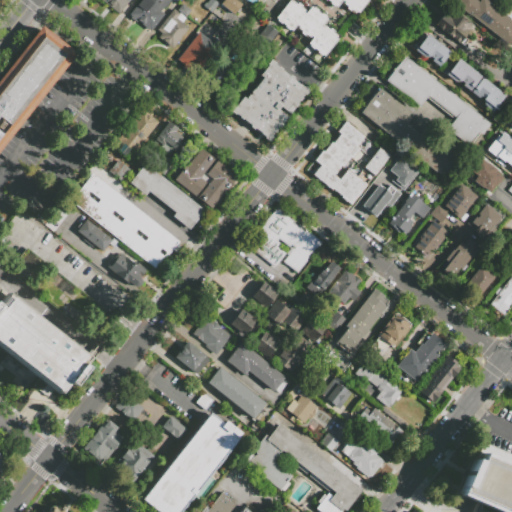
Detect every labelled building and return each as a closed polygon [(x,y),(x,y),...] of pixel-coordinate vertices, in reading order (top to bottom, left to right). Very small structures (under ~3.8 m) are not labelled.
[(101,0),(129,0),(118,14),(101,0)] [(129,14),(140,0),(170,0),(163,9),(165,12),(150,31),(129,14)] [(208,0),(214,0),(218,3),(211,12),(204,6),(208,0)] [(233,15),(220,4),(223,0),(235,0),(241,4),(233,15)] [(275,18),(289,0),(291,2),(292,1),(296,4),(297,2),(302,6),(300,7),(304,10),(303,12),(305,13),(310,6),(313,8),(314,6),(318,10),(317,11),(320,14),(322,12),(329,18),(324,25),(323,24),(322,26),(323,27),(324,26),(328,29),(329,28),(333,31),(332,32),(336,36),(335,37),(337,39),(322,58),(315,53),(317,51),(307,43),(312,37),(310,36),(309,37),(305,34),(304,36),(300,32),(301,31),(296,27),(292,32),(289,30),(283,26),(283,25),(281,23),(280,24),(276,20),(275,18)] [(368,0),(356,15),(350,11),(348,13),(344,9),(346,7),(341,4),(343,2),(342,1),(335,10),(328,4),(330,2),(328,1),(327,2),(324,0),(368,0)] [(485,0),(511,21),(511,44),(510,47),(455,3),(457,0),(476,0),(478,1),(479,0),(485,0)] [(157,30),(173,9),(176,11),(181,3),(191,11),(182,23),(188,28),(172,48),(158,37),(161,33),(157,30)] [(433,26),(447,8),(471,25),(458,43),(433,26)] [(345,31),(352,22),(354,24),(352,26),(355,29),(350,35),(345,31)] [(258,33),(266,23),(277,32),(270,42),(258,33)] [(0,76),(39,26),(74,53),(0,146),(0,76)] [(178,59),(199,32),(207,39),(209,36),(215,41),(213,44),(216,46),(196,73),(178,59)] [(424,32),(449,52),(436,68),(429,62),(432,59),(429,56),(426,60),(411,48),(424,32)] [(353,40),(349,45),(343,40),(347,35),(353,40)] [(488,123),(480,134),(477,131),(466,145),(446,129),(455,118),(426,96),(418,106),(385,80),(404,56),(488,123)] [(442,73),(455,56),(481,76),(468,93),(442,73)] [(222,94),(205,81),(222,59),(239,72),(222,94)] [(230,111),(233,106),(234,107),(243,96),(246,99),(247,99),(246,98),(249,94),(250,95),(251,93),(250,93),(260,79),(258,77),(267,65),(266,64),(270,59),(275,63),(274,64),(278,67),(278,66),(283,69),(282,70),(289,75),(290,74),(293,77),(293,79),(303,87),(304,86),(309,90),(269,141),(230,111)] [(470,92),(482,77),(505,96),(492,112),(474,98),(476,96),(470,92)] [(444,179),(359,111),(378,87),(412,114),(403,125),(431,148),(440,137),(460,153),(449,166),(453,168),(444,179)] [(143,111),(159,125),(133,155),(132,154),(128,159),(120,152),(119,154),(116,151),(121,145),(117,142),(143,111)] [(153,138),(168,121),(182,133),(180,136),(182,137),(178,141),(178,144),(175,148),(172,148),(171,147),(166,153),(159,147),(161,144),(160,144),(158,146),(155,144),(157,142),(153,138)] [(365,184),(350,203),(341,196),(342,195),(332,187),(331,188),(313,174),(320,164),(314,160),(322,150),(323,151),(330,142),(332,143),(340,133),(337,131),(344,121),(363,136),(355,145),(358,148),(350,157),(349,156),(341,166),(340,165),(333,174),(339,179),(346,169),(365,184)] [(502,133),(511,141),(511,169),(486,149),(498,134),(500,136),(502,133)] [(210,209),(196,198),(206,185),(204,183),(193,197),(172,180),(183,166),(184,167),(198,149),(213,160),(203,172),(205,174),(215,161),(236,178),(225,191),(224,191),(210,209)] [(373,174),(363,166),(378,149),(387,156),(373,174)] [(386,168),(394,176),(390,180),(400,190),(417,172),(399,155),(386,168)] [(501,176),(489,191),(482,186),(481,187),(473,180),(477,175),(470,170),(480,158),(495,170),(501,176)] [(107,171),(118,180),(127,169),(116,159),(107,171)] [(163,176),(154,170),(161,160),(170,167),(163,176)] [(203,211),(188,230),(172,216),(174,213),(148,192),(144,196),(129,184),(144,164),(203,211)] [(66,198),(88,170),(178,242),(167,256),(165,254),(154,268),(66,198)] [(379,182),(393,193),(377,215),(362,203),(379,182)] [(442,206),(460,184),(476,197),(459,219),(442,206)] [(402,235),(387,223),(410,194),(428,208),(420,218),(413,212),(407,220),(411,223),(402,235)] [(61,202),(73,212),(54,235),(42,225),(61,202)] [(466,224),(484,202),(502,217),(482,240),(472,232),(474,230),(466,224)] [(429,214),(437,204),(449,214),(441,224),(429,214)] [(285,253),(274,267),(245,244),(276,206),(322,242),(297,273),(282,262),(287,255),(285,254),(289,249),(278,239),(276,241),(279,244),(277,247),(285,253)] [(76,230),(85,219),(110,239),(101,250),(94,244),(91,247),(82,239),(84,237),(76,230)] [(428,257),(411,244),(430,219),(447,232),(428,257)] [(452,278),(439,267),(462,238),(475,249),(452,278)] [(139,278),(140,279),(140,281),(140,283),(139,285),(138,286),(136,287),(134,287),(132,286),(128,283),(127,284),(105,267),(116,253),(118,255),(120,253),(133,263),(135,261),(145,269),(139,278)] [(331,261),(340,269),(318,295),(315,293),(314,294),(303,286),(310,277),(312,279),(314,276),(317,278),(331,261)] [(497,271),(476,297),(463,286),(485,261),(497,271)] [(225,310),(214,301),(223,289),(217,284),(227,272),(233,276),(241,266),(252,275),(225,310)] [(344,270),(360,281),(355,288),(360,292),(352,302),(346,297),(342,303),(327,292),(344,270)] [(488,305),(496,295),(493,293),(497,287),(500,289),(510,277),(511,278),(511,300),(508,306),(510,307),(503,316),(488,305)] [(277,293),(264,308),(250,297),(263,282),(277,293)] [(379,302),(385,307),(349,353),(333,340),(373,288),(384,297),(379,302)] [(88,357),(82,364),(87,367),(71,388),(66,384),(59,394),(0,347),(0,299),(6,292),(88,357)] [(264,315),(276,301),(287,310),(290,305),(305,317),(293,333),(282,324),(280,327),(264,315)] [(311,315),(306,310),(313,301),(318,306),(311,315)] [(242,309),(256,319),(244,335),(230,324),(242,309)] [(366,348),(394,313),(410,325),(392,348),(388,345),(378,357),(366,348)] [(198,326),(197,325),(205,316),(212,322),(213,321),(221,328),(220,328),(229,336),(214,354),(191,335),(198,326)] [(298,332),(311,316),(325,327),(313,343),(298,332)] [(252,346),(264,331),(278,343),(266,358),(252,346)] [(431,333),(445,345),(416,382),(396,366),(410,349),(413,352),(418,345),(415,343),(424,332),(429,335),(431,333)] [(288,373),(274,360),(285,347),(288,349),(298,337),(313,351),(301,365),(298,362),(288,373)] [(207,358),(195,374),(173,357),(186,341),(207,358)] [(283,377),(272,391),(249,373),(246,377),(225,361),(239,343),(283,377)] [(322,359),(331,348),(349,363),(340,373),(322,359)] [(445,354),(460,367),(431,402),(416,389),(445,354)] [(400,390),(389,405),(388,405),(386,407),(374,398),(378,392),(374,389),(375,387),(366,380),(364,384),(360,381),(361,380),(353,374),(359,365),(361,367),(365,362),(384,376),(383,378),(391,384),(391,383),(400,390)] [(264,404),(253,418),(238,405),(236,407),(206,383),(219,368),(264,404)] [(350,392),(337,408),(319,394),(322,392),(321,391),(325,386),(334,375),(342,382),(340,384),(350,392)] [(142,408),(130,421),(113,406),(124,393),(142,408)] [(202,393),(212,401),(205,410),(195,403),(202,393)] [(307,418),(303,424),(285,409),(292,400),(295,402),(301,394),(317,407),(311,413),(313,414),(309,419),(307,418)] [(359,417),(366,408),(369,411),(372,407),(402,431),(398,436),(396,435),(391,442),(359,417)] [(178,511),(156,511),(140,499),(209,413),(220,423),(222,420),(239,433),(236,437),(237,438),(178,511)] [(184,429),(176,440),(160,427),(169,417),(184,429)] [(114,432),(122,438),(103,461),(100,459),(98,462),(82,449),(103,423),(104,424),(107,420),(117,428),(114,432)] [(338,511),(320,511),(315,508),(319,503),(317,501),(322,495),(324,496),(326,493),(331,497),(334,492),(281,451),(273,462),(290,475),(279,490),(246,464),(248,461),(245,459),(250,453),(253,455),(255,452),(252,450),(273,423),(360,490),(344,510),(342,508),(338,511)] [(331,450),(320,441),(327,432),(338,441),(331,450)] [(371,475),(365,477),(355,468),(356,467),(351,463),(352,461),(339,452),(352,436),(375,452),(374,454),(382,460),(371,475)] [(134,441),(151,455),(130,482),(115,470),(122,461),(118,457),(125,449),(127,450),(134,441)] [(471,511),(475,503),(459,496),(458,495),(462,488),(460,487),(473,459),(478,460),(485,444),(511,455),(511,511),(471,511)] [(0,452),(10,460),(0,472),(0,452)] [(228,511),(205,511),(221,493),(235,504),(228,511)]
